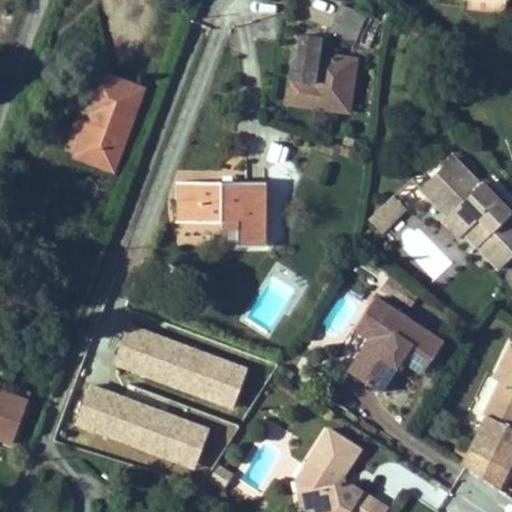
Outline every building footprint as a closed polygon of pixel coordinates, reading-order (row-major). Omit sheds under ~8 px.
[(368,14),(344,3),(332,34),(356,43),(368,14)] [(301,54),(297,57),(290,100),(349,109),(356,61),(319,54),(320,37),(304,34),(301,54)] [(79,156),(115,168),(143,88),(100,73),(86,109),(94,112),(79,156)] [(467,229),(463,234),(497,269),(511,254),(511,236),(499,223),(506,217),(508,214),(479,183),(477,186),(451,159),(419,190),(447,218),(452,213),(467,229)] [(265,181),(177,182),(177,221),(223,222),(223,216),(238,216),(238,222),(238,245),(265,245),(265,181)] [(392,197),(384,205),(392,213),(400,206),(392,197)] [(384,205),(369,219),(380,231),(395,216),(392,213),(384,205)] [(467,229),(452,213),(447,218),(442,224),(457,240),(463,234),(467,229)] [(499,223),(511,236),(511,222),(506,217),(499,223)] [(392,306),(377,297),(358,328),(372,337),(392,306)] [(351,370),(380,390),(397,364),(394,362),(399,354),(425,371),(445,341),(392,306),(372,337),(351,370)] [(249,371),(129,327),(114,365),(233,413),(249,371)] [(511,345),(498,375),(502,377),(485,414),(489,416),(465,466),(499,489),(511,461),(511,345)] [(0,438),(13,444),(29,400),(15,395),(0,390),(2,384),(0,382),(0,438)] [(196,471),(211,429),(89,386),(74,427),(196,471)] [(15,395),(29,400),(32,392),(18,387),(15,395)] [(361,448),(329,427),(307,463),(322,473),(325,484),(304,489),(300,489),(303,505),(314,511),(369,511),(377,499),(352,483),(344,484),(341,480),(361,448)] [(299,476),(304,489),(325,484),(322,473),(307,463),(299,476)] [(217,466),(210,482),(224,488),(230,471),(217,466)] [(377,499),(369,511),(386,511),(390,507),(377,499)]
